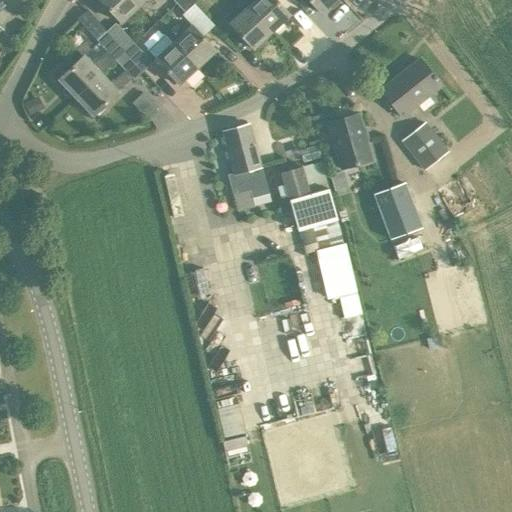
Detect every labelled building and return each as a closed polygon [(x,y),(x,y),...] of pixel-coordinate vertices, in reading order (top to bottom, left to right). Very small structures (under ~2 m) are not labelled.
[(137,6),(131,0),(99,0),(120,22),(137,6)] [(184,13),(194,4),(190,0),(179,0),(176,4),(184,13)] [(242,0),(249,7),(272,31),(289,15),(275,0),(242,0)] [(338,0),(307,0),(320,13),(328,6),(330,8),(333,8),(339,3),(338,0)] [(225,18),(232,25),(253,48),(272,31),(249,7),(238,16),(233,10),(225,18)] [(105,32),(124,52),(133,44),(114,24),(105,32)] [(191,26),(172,43),(195,68),(213,51),(191,26)] [(115,61),(117,60),(124,52),(105,32),(96,41),(98,43),(115,61)] [(83,57),(58,80),(65,88),(64,89),(64,92),(69,98),(72,98),(73,97),(75,99),(100,75),(115,61),(98,43),(83,57)] [(195,68),(172,43),(154,60),(177,84),(195,68)] [(133,44),(124,52),(142,71),(151,63),(133,44)] [(115,61),(124,71),(131,78),(132,80),(142,71),(124,52),(117,60),(115,61)] [(402,117),(441,86),(419,60),(381,91),(402,117)] [(100,75),(75,99),(76,100),(75,101),(75,105),(81,110),(84,111),(85,110),(87,112),(92,117),(117,93),(116,93),(131,78),(124,71),(109,85),(100,75)] [(34,99),(24,104),(30,115),(40,110),(34,99)] [(365,129),(364,129),(359,114),(328,122),(342,169),(373,160),(366,138),(368,137),(365,129)] [(424,169),(448,151),(425,123),(402,141),(424,169)] [(234,194),(251,190),(253,197),(269,193),(261,167),(250,124),(223,131),(234,173),(228,175),(234,194)] [(296,224),(315,219),(334,214),(328,190),(329,189),(322,162),(281,173),(289,200),(296,224)] [(375,194),(398,259),(429,247),(405,183),(375,194)] [(47,208),(45,198),(34,201),(36,210),(47,208)] [(349,221),(345,207),(338,209),(342,223),(349,221)] [(300,230),(305,252),(341,243),(334,214),(315,219),(296,224),(298,231),(300,230)] [(245,431),(241,406),(221,410),(226,435),(245,431)] [(225,452),(247,446),(245,436),(222,442),(225,452)]
